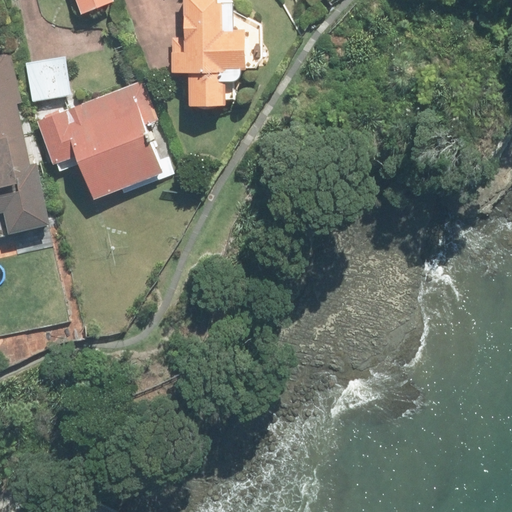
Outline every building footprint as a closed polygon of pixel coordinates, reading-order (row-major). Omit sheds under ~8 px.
[(117,0),(78,0),(84,15),(118,2),(117,0)] [(226,0),(188,0),(190,37),(175,38),(177,75),(191,75),(193,107),(239,105),(238,81),(250,80),(248,29),(235,30),(234,2),(226,2),(226,0)] [(0,215),(0,216),(10,214),(14,233),(51,225),(55,224),(41,163),(34,164),(20,103),(26,101),(15,52),(0,55),(0,215)] [(67,57),(30,63),(36,101),(73,96),(67,57)] [(57,166),(83,157),(100,200),(167,173),(150,131),(165,126),(147,79),(39,120),(57,166)]
